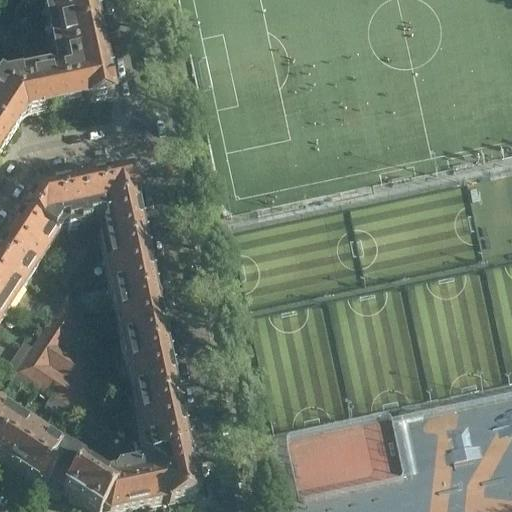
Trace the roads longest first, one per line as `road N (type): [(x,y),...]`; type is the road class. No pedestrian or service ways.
road 1 (residential): [(149,134),(226,511)]
road 2 (residential): [(0,202),(28,161),(149,134)]
road 3 (residential): [(149,134),(120,0)]
